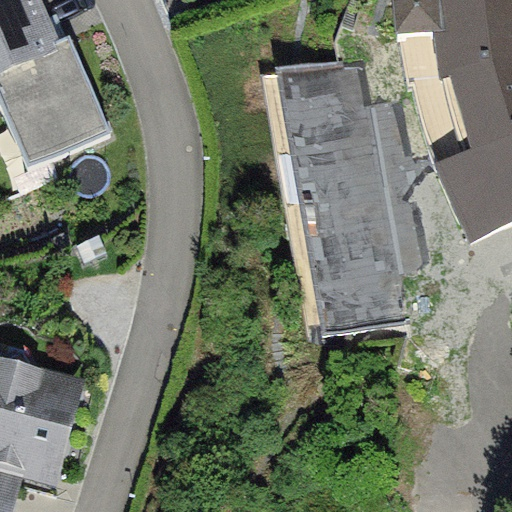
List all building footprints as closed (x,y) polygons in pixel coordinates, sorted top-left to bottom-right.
[(31,0),(0,0),(0,83),(37,168),(111,135),(72,46),(55,53),(31,0)] [(437,176),(475,250),(511,232),(511,0),(394,0),(400,45),(437,176)] [(367,61),(286,76),(332,340),(414,326),(367,61)] [(0,473),(75,489),(96,388),(0,368),(0,473)] [(21,511),(25,495),(0,489),(0,511),(21,511)]
